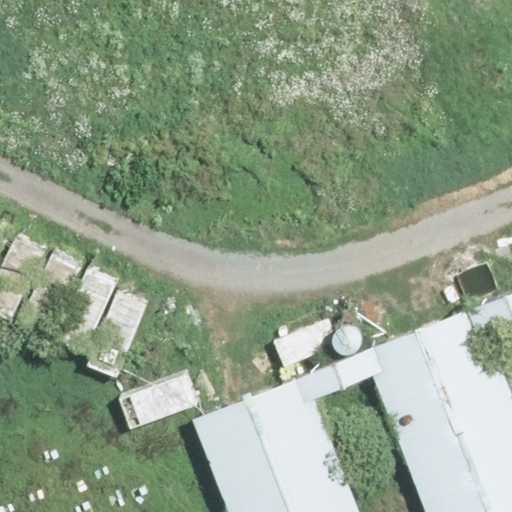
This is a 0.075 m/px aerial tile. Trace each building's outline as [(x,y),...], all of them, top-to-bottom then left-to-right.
[(0,211),(0,274),(24,223),(0,211)] [(24,223),(0,274),(0,301),(23,313),(58,239),(24,223)] [(58,239),(23,313),(58,329),(93,255),(58,239)] [(93,255),(58,329),(97,348),(132,274),(93,255)] [(132,274),(97,348),(127,362),(162,288),(132,274)] [(511,285),(200,406),(241,511),(376,511),(330,394),(379,375),(432,511),(511,511),(511,337),(507,325),(511,323),(511,285)] [(200,365),(128,389),(139,421),(211,397),(200,365)]
